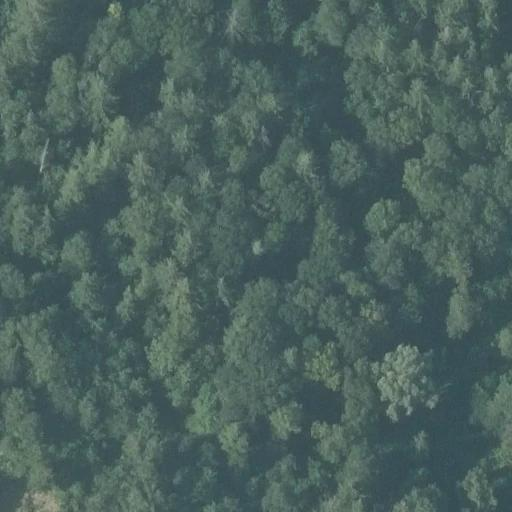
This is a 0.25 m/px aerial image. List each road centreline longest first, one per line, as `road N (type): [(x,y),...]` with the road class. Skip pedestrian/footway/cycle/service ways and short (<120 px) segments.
road 1 (track): [(492,511),(408,386),(327,185),(239,0)]
road 2 (track): [(305,511),(511,312)]
